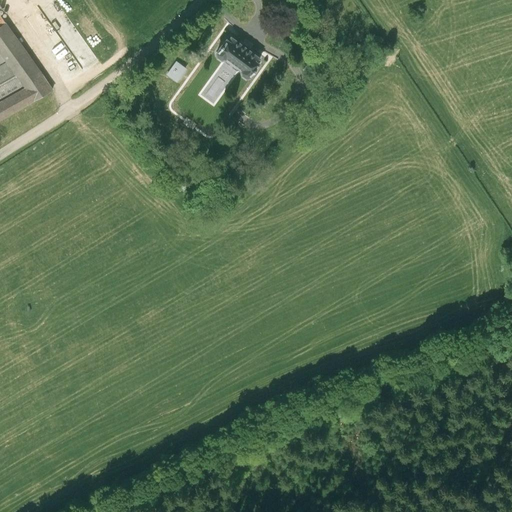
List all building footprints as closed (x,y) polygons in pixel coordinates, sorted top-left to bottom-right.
[(122,0),(119,0),(107,8),(115,19),(129,10),(122,0)] [(135,14),(120,27),(127,34),(141,21),(135,14)] [(34,100),(52,90),(6,24),(0,28),(0,50),(9,63),(26,87),(34,100)] [(225,56),(242,69),(242,72),(246,75),(250,74),(260,61),(226,37),(217,50),(217,54),(221,57),(225,56)] [(126,45),(111,57),(115,62),(130,50),(126,45)] [(0,67),(9,63),(0,50),(0,67)] [(224,93),(238,68),(222,59),(208,84),(224,93)] [(178,83),(188,70),(178,62),(168,76),(178,83)] [(9,63),(0,67),(0,101),(26,87),(9,63)] [(0,118),(34,100),(26,87),(0,101),(0,118)]
